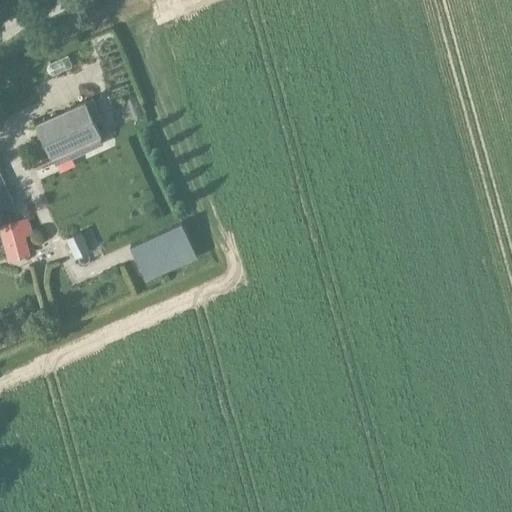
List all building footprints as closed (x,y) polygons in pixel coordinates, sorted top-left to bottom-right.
[(85,100),(35,123),(51,157),(101,135),(96,124),(85,100)] [(0,185),(0,206),(8,203),(4,195),(8,194),(5,187),(1,189),(0,185)] [(26,254),(22,237),(29,235),(25,217),(0,223),(10,258),(26,254)] [(196,256),(180,221),(130,245),(129,245),(130,245),(145,279),(196,256)] [(79,231),(66,237),(75,256),(88,250),(79,231)]
